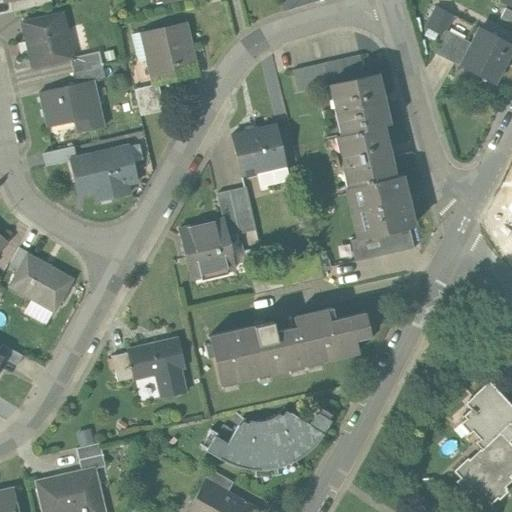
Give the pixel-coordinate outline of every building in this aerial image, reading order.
[(15,0),(11,1),(14,13),(50,5),(48,0),(15,0)] [(436,7),(425,28),(441,36),(451,15),(436,7)] [(511,12),(504,9),(499,19),(511,25),(511,12)] [(72,58),(62,14),(21,24),(32,67),(70,59),(72,58)] [(185,23),(131,35),(137,62),(145,60),(150,85),(156,84),(181,79),(180,76),(196,72),(195,71),(194,71),(190,51),(191,51),(185,23)] [(511,46),(479,29),(460,66),(476,74),(477,70),(495,79),(511,46)] [(72,58),(70,59),(73,73),(101,67),(98,52),(72,58)] [(358,55),(292,69),(297,92),(329,85),(334,84),(364,77),(358,55)] [(101,67),(73,73),(76,85),(93,81),(93,82),(104,79),(101,67)] [(364,77),(334,84),(345,135),(381,127),(387,125),(376,75),(364,77)] [(76,85),(39,93),(46,122),(72,116),(76,133),(104,127),(93,82),(93,81),(76,85)] [(150,85),(134,89),(140,115),(162,110),(156,84),(150,85)] [(274,125),(231,135),(240,175),(283,165),(274,125)] [(345,135),(340,136),(343,150),(340,150),(345,171),(348,170),(352,186),(393,177),(381,127),(345,135)] [(127,147),(76,159),(76,158),(70,160),(75,183),(93,178),(98,200),(127,194),(125,184),(135,181),(127,147)] [(352,186),(349,187),(360,239),(412,227),(400,175),(393,177),(352,186)] [(245,187),(230,191),(239,232),(255,229),(245,187)] [(230,190),(216,193),(222,219),(223,218),(227,236),(240,233),(239,232),(230,191),(230,190)] [(222,219),(179,228),(185,256),(189,255),(194,275),(233,266),(227,236),(223,218),(222,219)] [(19,248),(10,266),(20,271),(28,255),(29,253),(19,248)] [(72,279),(28,255),(20,271),(11,287),(55,311),(72,279)] [(318,256),(248,272),(254,296),(324,280),(318,256)] [(272,322),(208,337),(219,385),(356,353),(353,341),(369,337),(364,315),(329,323),(326,310),(294,317),(296,327),(275,332),(272,322)] [(177,340),(128,351),(134,378),(156,372),(162,397),(182,393),(177,368),(183,366),(177,340)] [(24,357),(3,345),(0,350),(0,357),(1,358),(18,368),(24,357)] [(511,407),(487,380),(471,395),(477,401),(462,415),(473,428),(470,430),(483,444),(478,449),(479,450),(468,459),(467,458),(452,471),(459,478),(455,481),(459,486),(457,488),(479,511),(480,511),(506,488),(501,483),(511,473),(511,445),(507,441),(511,436),(511,407)] [(270,420),(263,422),(255,422),(249,422),(247,425),(244,426),(241,424),(238,428),(236,427),(225,445),(212,437),(204,451),(218,459),(228,463),(236,466),(250,468),(262,469),(274,468),(282,465),(290,462),(298,458),(305,452),(309,448),(314,443),(318,437),(328,421),(315,413),(308,425),(290,414),(289,416),(285,414),(282,417),(279,418),(277,417),(270,420)] [(99,443),(75,449),(81,473),(93,470),(105,467),(99,443)] [(81,473),(36,483),(42,511),(71,511),(79,510),(79,511),(103,511),(93,470),(81,473)] [(232,483),(209,470),(203,481),(205,482),(226,494),(232,483)] [(226,494),(205,482),(188,511),(252,511),(253,509),(226,494)] [(511,511),(511,483),(483,511),(511,511)] [(17,511),(12,489),(0,491),(0,511),(17,511)]
